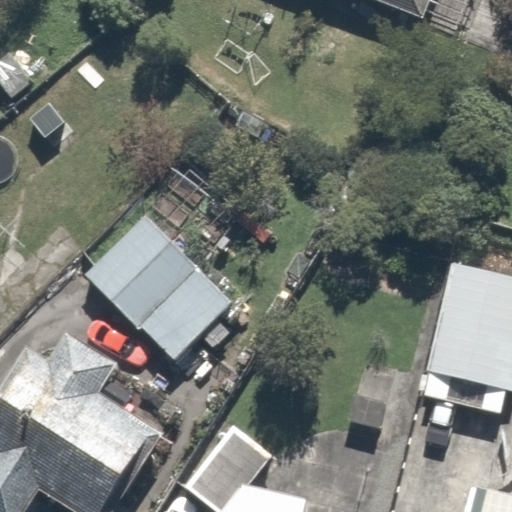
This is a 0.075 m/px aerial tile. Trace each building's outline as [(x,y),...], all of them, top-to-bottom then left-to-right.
[(328,0),(339,0),(424,35),(438,0),(316,0),(326,4),(328,0)] [(132,104),(100,67),(34,125),(66,162),(132,104)] [(149,224),(88,289),(178,373),(239,308),(149,224)] [(511,276),(451,261),(414,407),(511,431),(511,276)] [(61,368),(34,350),(0,398),(0,511),(30,511),(44,493),(70,511),(128,511),(165,460),(97,413),(123,375),(78,344),(61,368)] [(235,511),(274,457),(236,430),(189,496),(212,511),(235,511)] [(511,511),(511,506),(473,496),(468,511),(511,511)]
